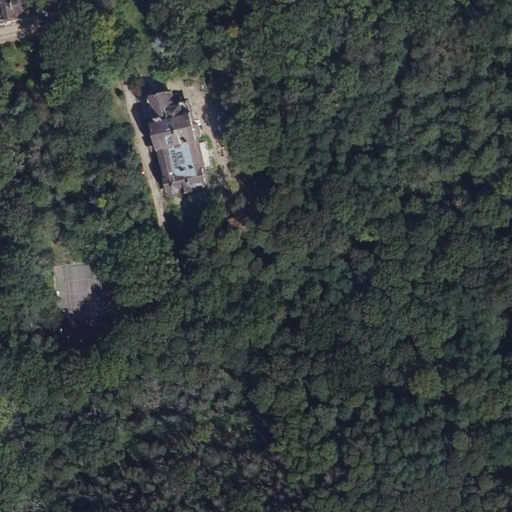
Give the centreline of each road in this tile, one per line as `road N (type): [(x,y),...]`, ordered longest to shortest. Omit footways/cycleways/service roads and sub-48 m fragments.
road 1 (track): [(456,511),(303,423),(270,414),(227,428)]
road 2 (track): [(0,234),(52,479)]
